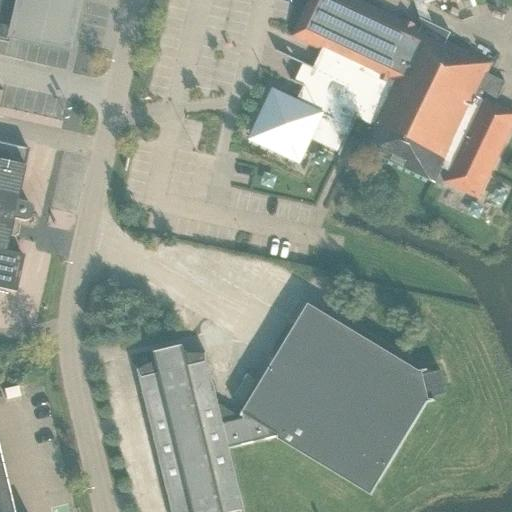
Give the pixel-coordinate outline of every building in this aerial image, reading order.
[(0,0),(0,41),(7,43),(9,34),(65,47),(75,0),(0,0)] [(274,95),(253,139),(298,160),(308,138),(340,153),(338,156),(339,156),(357,118),(375,127),(373,131),(369,129),(360,148),(434,184),(442,169),(449,172),(444,183),(478,200),(511,128),(511,112),(495,104),(505,83),(487,74),(492,64),(446,42),(450,34),(433,26),(425,4),(436,0),(412,0),(422,26),(420,30),(417,29),(418,27),(403,20),(402,22),(355,0),(309,0),(292,37),(321,51),(313,68),(277,51),(276,53),(304,66),(296,82),(292,80),(291,82),(304,88),(296,105),(274,95)] [(0,290),(14,294),(23,257),(5,253),(13,220),(21,222),(22,222),(23,222),(24,222),(25,222),(26,221),(27,221),(27,220),(28,220),(29,219),(29,218),(30,217),(30,216),(31,216),(31,215),(31,214),(31,213),(31,212),(31,211),(31,210),(30,210),(30,209),(30,208),(29,207),(29,206),(28,206),(27,205),(26,204),(25,204),(17,202),(28,150),(0,143),(0,290)] [(127,319),(143,316),(140,305),(125,309),(127,319)] [(419,373),(308,305),(241,417),(241,418),(242,418),(243,418),(243,420),(223,424),(206,354),(205,355),(205,363),(188,367),(183,347),(154,354),(159,374),(142,379),(139,372),(138,371),(137,371),(171,511),(237,511),(241,511),(244,511),(229,448),(277,437),(278,439),(277,439),(277,440),(278,440),(371,496),(427,404),(435,402),(435,400),(431,401),(429,401),(428,399),(446,395),(440,372),(423,376),(422,374),(424,373),(428,372),(427,371),(419,373)] [(15,370),(23,368),(21,360),(13,362),(15,370)] [(6,400),(19,397),(17,387),(4,390),(6,400)] [(12,511),(1,464),(0,458),(0,511),(12,511)]
